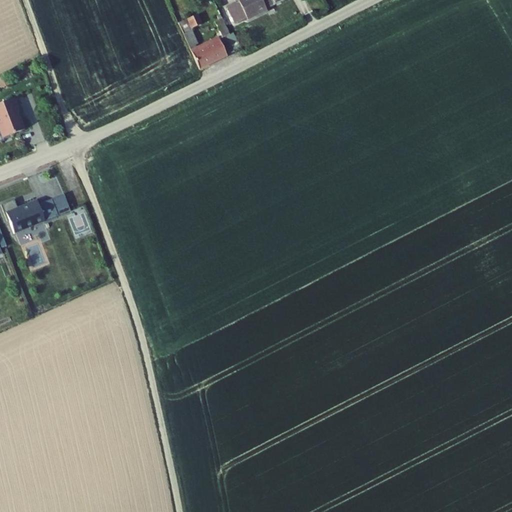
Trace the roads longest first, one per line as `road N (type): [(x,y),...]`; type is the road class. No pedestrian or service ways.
road 1 (unclassified): [(179,511),(138,324),(74,145)]
road 2 (tertiary): [(74,145),(371,0)]
road 3 (track): [(25,0),(74,145)]
